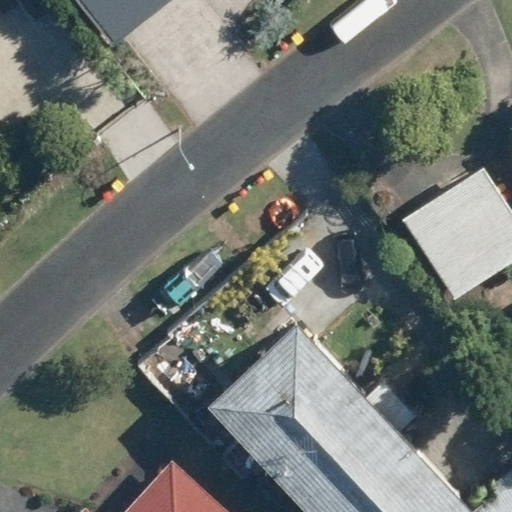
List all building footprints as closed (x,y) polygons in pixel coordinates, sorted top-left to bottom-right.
[(86,0),(113,33),(155,0),(86,0)] [(0,131),(11,121),(0,110),(0,131)] [(511,197),(486,155),(402,206),(453,291),(511,255),(511,197)] [(296,305),(209,387),(326,511),(456,511),(475,495),(406,421),(418,410),(382,371),(369,382),(296,305)] [(101,511),(87,498),(74,511),(240,511),(176,451),(118,511),(101,511)] [(511,511),(511,464),(484,490),(501,509),(498,511),(511,511)]
